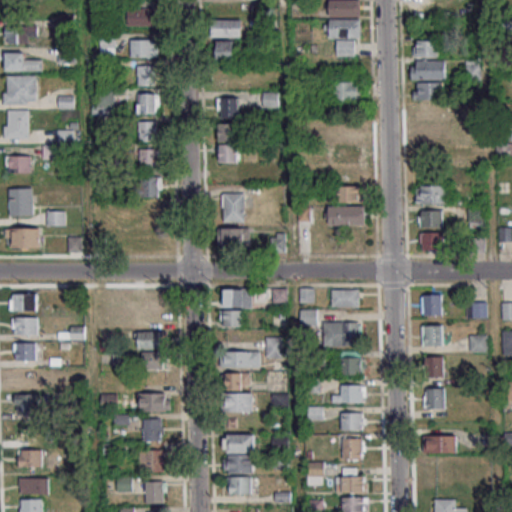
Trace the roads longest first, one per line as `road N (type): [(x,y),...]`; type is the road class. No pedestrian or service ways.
road 1 (residential): [(182,0),(197,511)]
road 2 (residential): [(397,511),(384,0)]
road 3 (residential): [(511,271),(0,272)]
